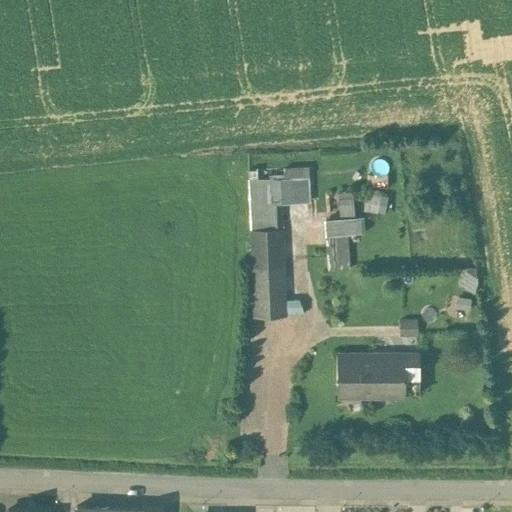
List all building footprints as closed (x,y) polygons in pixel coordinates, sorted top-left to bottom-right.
[(308,177),(249,179),(250,204),(281,203),(309,201),(308,177)] [(336,189),(337,209),(352,208),(350,188),(336,189)] [(366,190),(363,208),(384,211),(387,193),(366,190)] [(281,203),(250,204),(251,229),(282,228),(281,203)] [(282,228),(251,229),(253,269),(282,267),(284,267),(282,228)] [(347,235),(326,236),(328,260),(348,259),(347,235)] [(282,267),(253,269),(255,315),(285,313),(284,313),(282,267)] [(477,281),(464,273),(458,282),(473,292),(477,281)] [(416,319),(400,319),(400,334),(416,334),(416,319)] [(404,353),(362,353),(360,357),(338,357),(338,392),(375,392),(375,396),(404,396),(404,353)]
